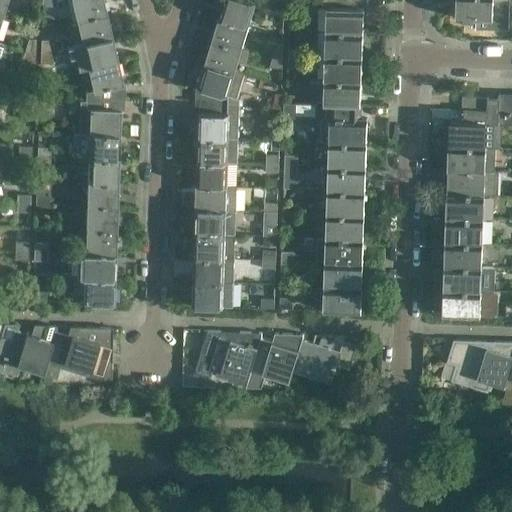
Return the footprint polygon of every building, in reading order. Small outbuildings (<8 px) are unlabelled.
[(105,13),(102,0),(71,0),(76,20),(105,13)] [(248,0),(246,0),(224,0),(220,17),(249,26),(255,3),(261,5),(262,0),(248,0)] [(284,0),(270,0),(270,10),(284,10),(284,0)] [(327,9),(327,32),(363,33),(364,9),(357,8),(357,0),(321,0),(322,9),(327,9)] [(493,20),(493,0),(457,0),(457,19),(493,20)] [(111,37),(105,13),(76,20),(82,44),(111,37)] [(242,48),(249,26),(220,17),(213,40),(242,48)] [(362,57),(363,33),(327,32),(326,55),(362,57)] [(116,60),(111,37),(82,44),(72,46),(78,70),(88,67),(87,67),(116,60)] [(34,53),(35,40),(28,39),(24,53),(34,53)] [(48,40),(40,40),(40,53),(51,54),(48,40)] [(235,72),(242,48),(213,40),(206,63),(235,72)] [(282,58),(282,45),(277,44),(272,58),(282,58)] [(288,51),(288,60),(301,60),(302,51),(288,51)] [(34,62),(34,53),(24,53),(21,62),(34,62)] [(53,63),(51,54),(40,53),(40,62),(53,63)] [(361,81),(362,57),(326,55),(325,80),(361,81)] [(281,68),(282,58),(272,58),(269,67),(281,68)] [(122,84),(116,60),(87,67),(88,67),(93,91),(85,92),(85,100),(95,100),(124,97),(125,84),(122,84)] [(301,68),(301,60),(288,60),(288,68),(301,68)] [(244,75),(235,72),(206,63),(199,86),(196,86),(195,100),(234,106),(240,106),(240,99),(237,98),(244,75)] [(284,104),(284,117),(316,118),(322,118),(326,118),(326,104),(360,105),(361,81),(325,80),(325,103),(316,103),(316,105),(284,104)] [(48,87),(36,87),(36,95),(48,95),(48,87)] [(485,97),(474,97),(462,96),(462,110),(484,110),(485,97)] [(124,111),(124,97),(95,100),(85,100),(85,109),(89,109),(89,134),(119,135),(119,111),(124,111)] [(484,122),(484,123),(487,124),(498,124),(499,98),(485,97),(484,110),(484,122)] [(511,98),(499,98),(498,124),(511,124),(511,98)] [(36,99),(36,111),(45,112),(46,100),(36,99)] [(239,139),(240,106),(234,106),(195,100),(195,114),(199,114),(199,137),(228,138),(228,139),(239,139)] [(273,103),(272,112),(282,113),(283,104),(273,103)] [(360,118),(360,105),(326,104),(326,118),(322,118),(321,141),(331,141),(366,142),(367,119),(360,118)] [(484,122),(484,110),(462,110),(462,122),(484,122)] [(486,147),(487,124),(484,123),(484,122),(462,122),(451,121),(450,146),(486,147)] [(32,141),(32,131),(18,131),(18,140),(32,141)] [(73,133),(72,157),(88,158),(118,159),(119,135),(89,134),(78,133),(73,133)] [(238,164),(239,139),(228,139),(228,138),(199,137),(198,161),(227,162),(227,163),(238,164)] [(366,167),(366,142),(331,141),(330,166),(366,167)] [(10,146),(10,155),(18,156),(31,156),(32,147),(13,146),(10,146)] [(444,146),(443,155),(449,155),(449,169),(485,171),(495,171),(496,147),(486,147),(450,146),(444,146)] [(50,148),(37,147),(37,156),(50,156),(50,148)] [(278,164),(279,155),(267,154),(266,164),(278,164)] [(298,155),(285,155),(285,164),(297,165),(298,155)] [(18,156),(18,164),(31,165),(31,156),(18,156)] [(49,165),(50,156),(37,156),(36,164),(49,165)] [(117,184),(118,159),(88,158),(87,182),(117,184)] [(227,163),(227,162),(198,161),(197,186),(226,187),(227,163)] [(278,172),(278,164),(266,164),(266,171),(278,172)] [(297,189),(297,165),(285,164),(284,189),(297,189)] [(365,191),(366,167),(330,166),(329,190),(365,191)] [(484,196),(485,171),(449,169),(448,195),(484,196)] [(36,181),(35,195),(44,196),(44,181),(36,181)] [(116,208),(117,184),(87,182),(86,206),(116,208)] [(235,187),(226,187),(197,186),(196,210),(234,211),(235,187)] [(364,216),(365,191),(329,190),(328,214),(364,216)] [(29,204),(30,195),(16,194),(16,204),(29,204)] [(35,195),(35,205),(48,205),(49,196),(35,195)] [(483,220),(484,196),(448,195),(447,219),(483,220)] [(265,203),(264,212),(277,212),(278,204),(277,204),(276,204),(265,203)] [(29,212),(29,204),(16,204),(16,211),(29,212)] [(297,213),(297,204),(283,204),(283,212),(297,213)] [(48,213),(48,205),(35,205),(35,212),(48,213)] [(116,231),(116,208),(86,206),(85,230),(116,231)] [(234,235),(234,211),(196,210),(195,234),(234,235)] [(276,236),(277,212),(264,212),(263,236),(276,236)] [(296,221),(297,213),(283,212),(283,221),(296,221)] [(363,239),(364,216),(328,214),(327,238),(363,239)] [(483,244),(483,220),(447,219),(446,243),(483,244)] [(115,255),(116,231),(85,230),(85,254),(115,255)] [(195,234),(194,259),(234,260),(235,235),(234,235),(225,235),(195,234)] [(263,237),(263,248),(276,248),(276,238),(263,237)] [(317,238),(316,262),(326,263),(362,264),(363,248),(363,243),(363,241),(363,239),(327,238),(317,238)] [(28,252),(28,243),(15,242),(14,252),(28,252)] [(47,243),(34,243),(33,253),(47,253),(47,243)] [(482,268),(483,244),(446,243),(446,267),(482,268)] [(276,261),(276,251),(263,251),(263,261),(276,261)] [(282,251),(281,261),(294,262),(295,252),(282,251)] [(77,254),(76,278),(84,278),(114,280),(115,255),(85,254),(77,254)] [(233,284),(234,260),(194,259),(194,282),(233,284)] [(362,287),(362,264),(326,263),(326,286),(362,287)] [(481,293),(482,268),(446,267),(445,292),(481,293)] [(113,303),(114,280),(84,278),(83,302),(113,303)] [(232,307),(233,284),(194,282),(193,306),(232,307)] [(361,312),(362,287),(326,286),(325,310),(361,312)] [(13,291),(13,300),(26,300),(26,292),(13,291)] [(32,291),(32,300),(45,301),(45,291),(32,291)] [(445,292),(444,315),(480,316),(496,316),(497,294),(481,293),(445,292)] [(280,309),(293,309),(294,299),(280,298),(280,309)] [(261,308),(274,309),(274,300),(261,300),(261,308)] [(10,340),(14,329),(14,324),(0,323),(0,370),(0,371),(1,372),(5,361),(4,361),(11,340),(10,340)] [(51,341),(55,330),(55,326),(33,325),(30,335),(14,330),(14,329),(10,340),(11,340),(4,361),(5,361),(1,372),(12,375),(15,364),(42,372),(42,373),(43,373),(46,363),(46,362),(52,342),(51,341)] [(112,328),(87,327),(75,326),(72,336),(56,331),(55,330),(51,341),(52,342),(46,362),(46,363),(43,373),(56,377),(59,367),(83,374),(97,379),(111,380),(112,328)] [(251,370),(258,348),(257,348),(261,337),(261,333),(240,332),(237,342),(221,337),(221,336),(220,336),(221,332),(207,331),(194,376),(208,380),(212,369),(249,380),(252,370),(251,370)] [(261,337),(257,348),(258,348),(251,370),(252,370),(289,381),(289,382),(290,382),(293,372),(292,371),(299,350),(291,347),(289,347),(293,334),(281,334),(278,343),(262,338),(261,337)] [(302,339),(299,350),(292,371),(293,372),(330,383),(331,384),(337,365),(350,368),(357,345),(344,341),(341,351),(341,352),(333,349),(331,348),(334,335),(322,335),(319,345),(303,340),(303,339),(302,339)] [(509,378),(511,369),(511,341),(455,339),(448,362),(457,365),(453,380),(490,391),(492,384),(506,388),(506,389),(507,389),(510,378),(509,378)] [(503,399),(502,403),(511,403),(511,369),(509,378),(510,378),(507,389),(506,389),(503,399)]
